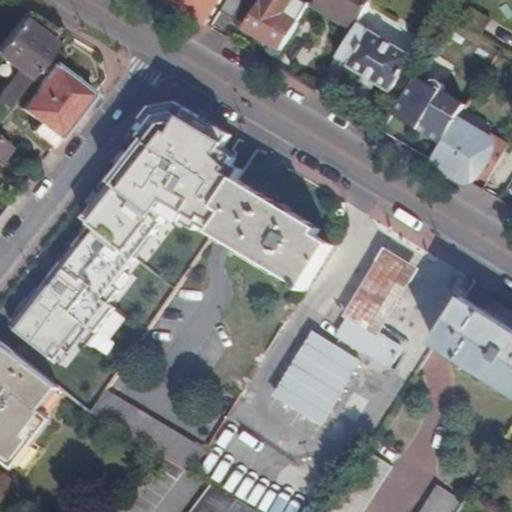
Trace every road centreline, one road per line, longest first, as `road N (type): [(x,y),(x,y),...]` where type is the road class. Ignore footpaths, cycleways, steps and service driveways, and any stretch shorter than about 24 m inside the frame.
road 1 (secondary): [(511,255),(168,48)]
road 2 (residential): [(0,262),(168,48)]
